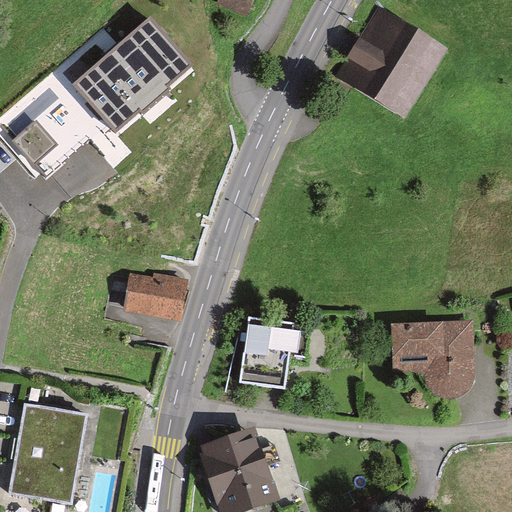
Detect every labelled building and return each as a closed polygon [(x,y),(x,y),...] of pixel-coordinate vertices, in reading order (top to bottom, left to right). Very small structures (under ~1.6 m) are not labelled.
[(255,0),(217,0),(216,6),(249,17),(255,0)] [(405,119),(447,49),(379,8),(337,78),(405,119)] [(150,16),(72,85),(116,134),(140,112),(142,115),(172,88),(170,87),(194,65),(150,16)] [(37,121),(13,141),(35,166),(59,145),(37,121)] [(181,283),(133,276),(128,308),(177,315),(181,283)] [(243,314),(237,383),(291,388),(297,319),(243,314)] [(476,327),(391,326),(389,376),(424,376),(425,392),(431,402),(443,404),(458,401),(471,392),(476,380),(476,327)] [(69,500),(82,415),(27,406),(13,491),(69,500)] [(251,433),(204,449),(226,511),(233,511),(274,497),(251,433)]
